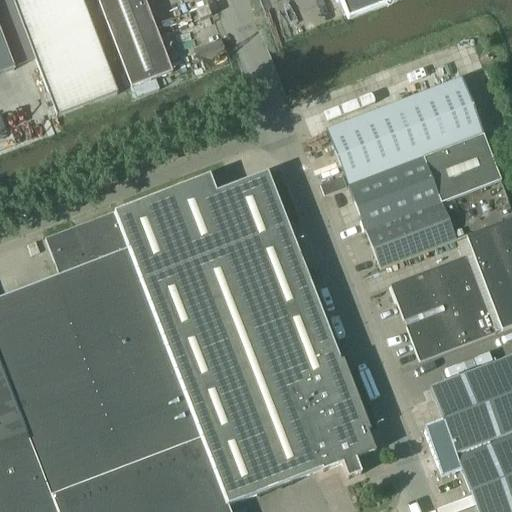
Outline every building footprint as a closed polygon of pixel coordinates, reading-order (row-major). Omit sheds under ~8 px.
[(11,0),(56,119),(117,95),(81,0),(11,0)] [(96,0),(114,44),(155,29),(144,0),(96,0)] [(401,0),(340,0),(348,20),(401,0)] [(155,29),(114,44),(131,90),(172,74),(155,29)] [(0,75),(14,71),(0,34),(0,75)] [(327,133),(348,189),(483,137),(461,81),(327,133)] [(366,235),(441,206),(500,183),(483,137),(348,189),(366,235)] [(221,490),(228,508),(322,471),(322,474),(342,466),(348,481),(361,476),(356,461),(375,453),(368,434),(370,433),(343,363),(340,364),(267,175),(216,195),(209,177),(114,214),(221,490)] [(466,240),(511,222),(511,214),(500,183),(441,206),(366,235),(380,272),(466,240)] [(0,369),(28,442),(55,511),(164,511),(221,490),(114,214),(45,241),(60,278),(0,300),(0,369)] [(511,328),(511,222),(466,240),(472,256),(390,287),(419,364),(511,328)] [(511,511),(511,358),(429,390),(442,424),(424,431),(442,479),(460,472),(475,511),(511,511)] [(0,453),(28,442),(0,369),(0,453)] [(55,511),(28,442),(0,453),(0,511),(55,511)] [(229,511),(228,508),(221,490),(164,511),(229,511)]
